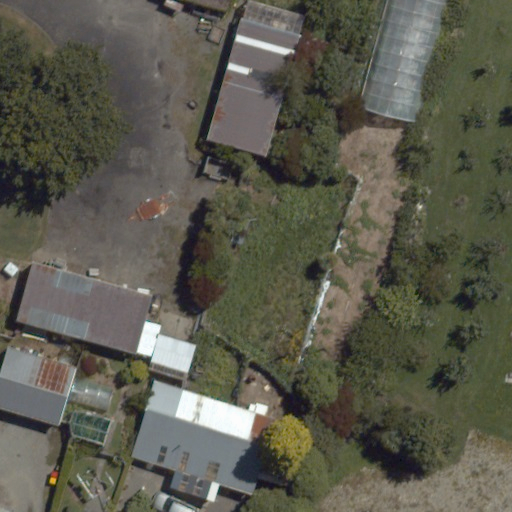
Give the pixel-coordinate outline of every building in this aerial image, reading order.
[(450,0),(385,0),(358,108),(420,124),(450,0)] [(300,28),(242,11),(205,141),(264,157),(300,28)] [(31,255),(13,315),(132,350),(150,290),(31,255)] [(9,347),(0,375),(0,408),(59,426),(77,367),(9,347)] [(156,382),(132,457),(175,471),(170,488),(214,502),(220,486),(253,497),(259,477),(287,486),(305,431),(156,382)]
